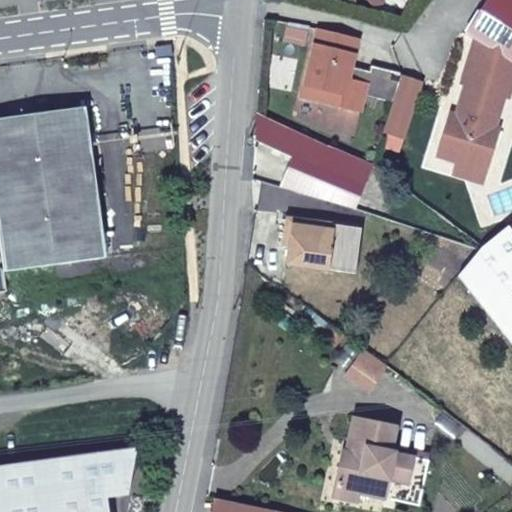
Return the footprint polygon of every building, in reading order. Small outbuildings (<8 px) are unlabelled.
[(511,0),(490,0),(470,34),(478,40),(464,83),(470,85),(460,116),(453,114),(440,155),(459,162),(485,171),(505,96),(510,97),(511,90),(511,0)] [(360,39),(319,32),(304,88),(344,98),(341,109),(360,114),(367,88),(352,84),(348,83),(351,74),(360,39)] [(171,46),(156,48),(157,58),(172,56),(171,46)] [(341,109),(344,98),(304,88),(301,99),(341,109)] [(0,119),(0,213),(7,270),(108,256),(88,107),(0,119)] [(258,115),(256,138),(317,166),(326,147),(258,115)] [(373,166),(326,147),(317,166),(365,186),(373,166)] [(481,183),(485,171),(459,162),(455,174),(481,183)] [(331,224),(331,219),(288,213),(284,248),(290,249),(289,263),(326,269),(331,224)] [(361,228),(331,224),(326,269),(355,273),(361,228)] [(511,235),(508,230),(481,248),(457,278),(511,344),(511,235)] [(338,486),(360,491),(424,503),(432,457),(393,450),(398,425),(359,417),(354,437),(362,438),(358,452),(351,451),(346,450),(338,486)] [(354,437),(351,451),(358,452),(362,438),(354,437)] [(127,496),(135,449),(0,467),(0,511),(108,511),(107,498),(127,496)] [(338,486),(337,495),(359,499),(360,491),(338,486)] [(288,511),(218,497),(215,511),(288,511)]
